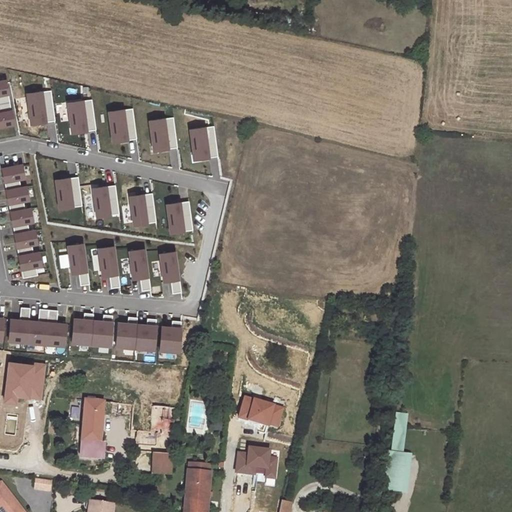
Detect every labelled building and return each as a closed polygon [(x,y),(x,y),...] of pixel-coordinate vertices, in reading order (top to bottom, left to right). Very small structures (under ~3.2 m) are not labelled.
[(0,80),(0,107),(4,107),(10,106),(6,80),(0,80)] [(53,89),(26,92),(30,124),(58,121),(53,89)] [(94,97),(66,101),(71,133),(98,129),(94,97)] [(0,133),(15,130),(10,106),(0,107),(0,133)] [(135,108),(107,111),(111,143),(139,139),(135,108)] [(173,116),(145,120),(149,151),(177,148),(173,116)] [(215,124),(188,128),(192,160),(219,156),(215,124)] [(1,168),(6,191),(21,188),(19,179),(24,178),(21,165),(1,168)] [(78,176),(53,179),(58,212),(82,209),(78,176)] [(114,182),(89,185),(94,217),(118,214),(114,182)] [(6,191),(10,213),(25,210),(23,201),(28,200),(26,187),(21,188),(6,191)] [(152,190),(128,193),(132,226),(156,223),(152,190)] [(188,199),(164,202),(168,235),(192,232),(188,199)] [(10,213),(14,235),(29,232),(28,223),(32,222),(30,209),(25,210),(10,213)] [(14,235),(18,256),(33,253),(32,245),(37,244),(34,231),(29,232),(14,235)] [(84,243),(67,245),(71,272),(78,271),(80,282),(89,281),(84,243)] [(114,245),(96,248),(100,278),(109,276),(110,287),(119,286),(114,245)] [(144,247),(127,250),(131,280),(140,279),(141,290),(150,288),(144,247)] [(175,250),(158,252),(162,282),(170,281),(172,292),(181,291),(175,250)] [(18,256),(22,278),(37,275),(35,267),(41,266),(38,252),(33,253),(18,256)] [(9,341),(27,342),(29,317),(30,308),(20,307),(19,317),(11,317),(9,341)] [(27,342),(45,344),(48,319),(49,309),(39,308),(38,319),(29,318),(27,342)] [(46,344),(64,346),(66,321),(57,321),(58,310),(49,309),(48,319),(46,344)] [(92,318),(73,317),(70,343),(90,345),(92,318)] [(113,320),(92,318),(90,345),(111,346),(113,320)] [(136,322),(116,321),(114,347),(134,349),(136,322)] [(156,323),(136,322),(134,349),(155,350),(156,323)] [(181,325),(160,323),(158,350),(178,352),(181,325)] [(34,367),(9,364),(4,402),(16,404),(17,399),(41,402),(46,366),(35,364),(34,367)] [(284,408),(246,397),(240,417),(279,428),(284,408)] [(80,425),(98,428),(101,401),(83,400),(80,425)] [(153,453),(170,455),(171,443),(174,407),(168,407),(109,402),(108,413),(129,416),(126,449),(131,450),(129,465),(126,465),(125,470),(121,470),(121,475),(150,478),(153,453)] [(97,442),(98,428),(80,425),(77,455),(100,457),(101,444),(97,442)] [(237,452),(235,474),(276,479),(279,457),(272,456),(273,450),(248,447),(248,453),(237,452)] [(153,453),(150,478),(168,479),(170,455),(153,453)] [(181,511),(205,511),(209,475),(185,472),(181,511)] [(35,479),(34,487),(49,490),(50,482),(35,479)] [(0,511),(24,511),(0,484),(0,511)] [(106,511),(107,503),(85,499),(83,499),(81,511),(106,511)]
